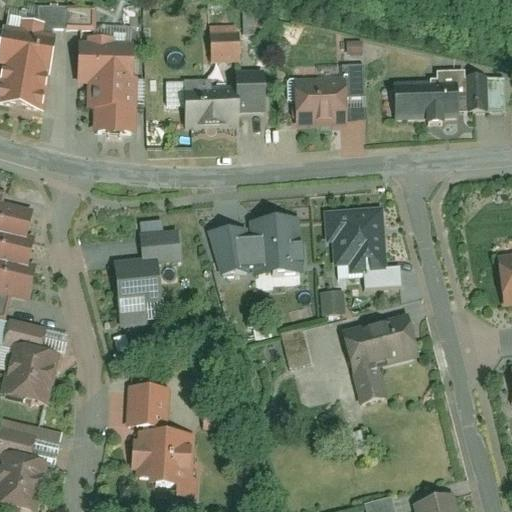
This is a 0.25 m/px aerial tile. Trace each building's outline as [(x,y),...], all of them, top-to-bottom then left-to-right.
[(0,71),(0,108),(45,115),(57,36),(7,29),(0,71)] [(214,64),(242,63),(240,33),(213,34),(214,64)] [(96,135),(139,137),(141,78),(135,78),(136,47),(117,46),(117,39),(90,38),(90,43),(81,43),(79,86),(89,86),(88,112),(96,112),(96,135)] [(348,43),(348,55),(366,54),(365,42),(348,43)] [(348,80),(350,121),(370,120),(368,66),(347,66),(348,80)] [(240,80),(241,113),(267,111),(265,68),(239,70),(240,80)] [(459,83),(460,114),(470,113),(469,79),(469,72),(438,74),(439,84),(459,83)] [(469,79),(470,113),(509,111),(507,77),(469,79)] [(189,130),(242,128),(241,113),(240,80),(187,83),(189,130)] [(297,82),(299,128),(350,125),(350,121),(348,80),(297,82)] [(398,86),(399,121),(461,118),(460,114),(459,83),(439,84),(398,86)] [(384,209),(326,214),(329,242),(336,242),(338,268),(352,267),(353,274),(388,271),(384,209)] [(0,294),(34,304),(43,272),(34,270),(41,246),(29,243),(35,220),(0,210),(0,294)] [(301,221),(252,224),(252,232),(255,272),(256,279),(305,276),(301,221)] [(255,272),(252,232),(212,234),(221,275),(255,272)] [(182,262),(179,233),(143,236),(145,265),(160,263),(182,262)] [(511,259),(500,262),(506,308),(511,306),(511,259)] [(145,265),(117,267),(120,301),(148,298),(148,303),(163,302),(160,263),(145,265)] [(346,292),(327,293),(328,316),(347,315),(346,292)] [(12,348),(0,398),(48,409),(61,355),(46,352),(51,330),(10,321),(4,346),(12,348)] [(413,322),(346,340),(356,376),(381,369),(422,358),(413,322)] [(305,330),(284,337),(294,370),(315,364),(305,330)] [(389,401),(381,369),(356,376),(364,408),(389,401)] [(165,393),(129,391),(126,435),(139,436),(136,483),(147,484),(147,488),(176,489),(176,486),(187,487),(190,439),(162,437),(165,393)] [(0,459),(4,460),(0,477),(0,508),(15,511),(40,511),(52,463),(33,459),(38,439),(0,430),(0,459)] [(461,511),(457,496),(417,507),(418,511),(461,511)] [(399,511),(396,499),(368,506),(369,511),(399,511)]
